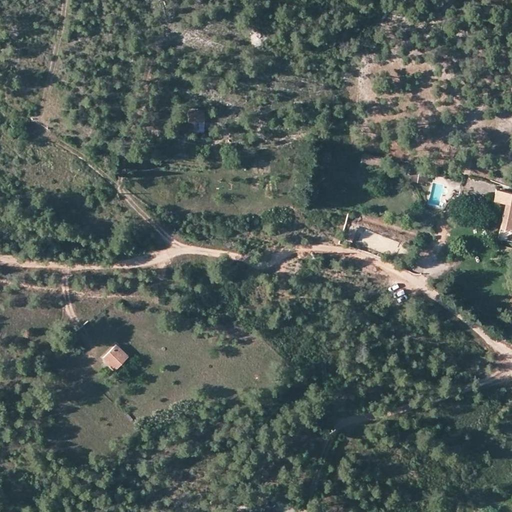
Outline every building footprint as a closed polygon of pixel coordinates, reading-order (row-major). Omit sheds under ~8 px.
[(187,120),(202,122),(203,110),(188,109),(187,120)] [(319,151),(318,169),(330,169),(330,152),(319,151)] [(383,157),(363,153),(361,163),(381,167),(383,157)] [(355,174),(355,159),(338,159),(338,175),(355,174)] [(430,170),(413,167),(410,180),(423,182),(424,180),(427,180),(430,170)] [(499,228),(511,229),(511,192),(494,189),(492,202),(503,204),(499,228)] [(129,355),(116,343),(102,358),(114,370),(129,355)]
